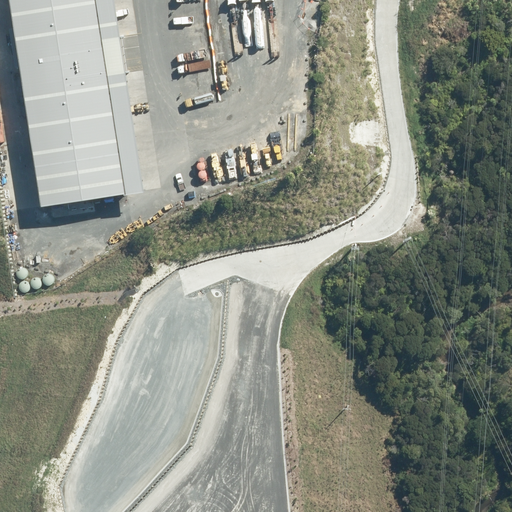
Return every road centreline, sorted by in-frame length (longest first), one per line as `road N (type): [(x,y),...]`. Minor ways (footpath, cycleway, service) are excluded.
road 1 (track): [(390,0),(407,179),(392,203),(257,300),(242,404),(209,511)]
road 2 (track): [(18,511),(190,408),(249,351)]
